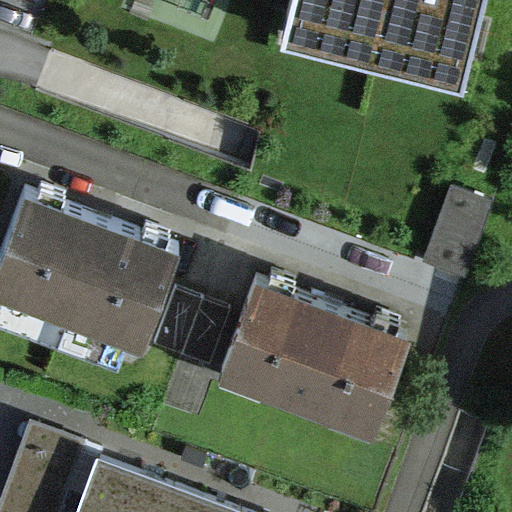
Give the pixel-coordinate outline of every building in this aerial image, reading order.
[(292,0),(287,22),(463,65),(478,0),(292,0)] [(432,252),(469,263),(491,190),(453,179),(432,252)] [(88,212),(25,190),(0,259),(0,279),(138,329),(169,241),(88,212)] [(331,300),(256,274),(225,365),(376,418),(408,327),(331,300)] [(151,473),(96,453),(73,511),(256,511),(221,499),(151,473)]
